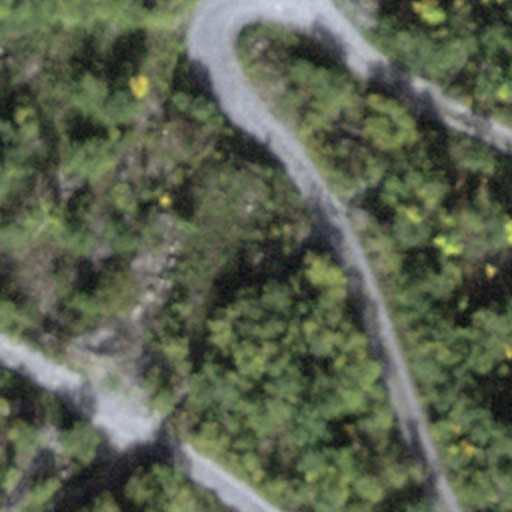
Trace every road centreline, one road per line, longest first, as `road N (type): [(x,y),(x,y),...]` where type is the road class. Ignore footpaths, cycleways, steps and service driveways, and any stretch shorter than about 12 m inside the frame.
road 1 (track): [(511,151),(318,60),(273,10),(240,10),(209,25),(191,51),(199,84),(308,195),(444,511)]
road 2 (track): [(246,511),(0,361)]
